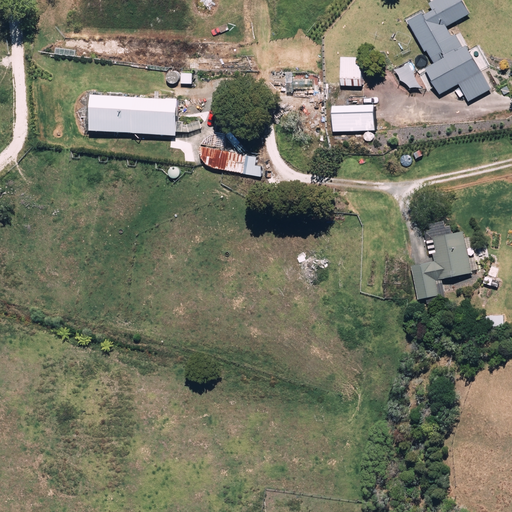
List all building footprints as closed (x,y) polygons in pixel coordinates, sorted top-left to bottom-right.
[(460,0),(431,0),(403,18),(431,64),(423,69),(441,99),(460,86),(469,101),(487,90),(448,27),(469,14),(460,0)] [(346,56),(345,85),(367,86),(368,57),(346,56)] [(174,95),(90,92),(89,131),(173,134),(174,95)] [(381,105),(336,106),(335,106),(336,133),(355,133),(355,140),(366,139),(366,130),(382,130),(381,105)] [(264,155),(205,145),(205,148),(204,149),(204,150),(204,151),(204,152),(204,153),(204,154),(204,155),(204,156),(205,157),(205,158),(205,159),(206,160),(206,161),(207,161),(207,162),(208,163),(209,164),(209,165),(210,165),(211,166),(212,166),(213,167),(214,168),(215,168),(216,168),(217,168),(218,169),(219,169),(266,176),(267,165),(262,164),(264,155)] [(463,235),(429,241),(433,262),(412,265),(418,297),(440,294),(438,279),(470,273),(463,235)] [(509,312),(488,313),(488,327),(509,326),(509,312)]
